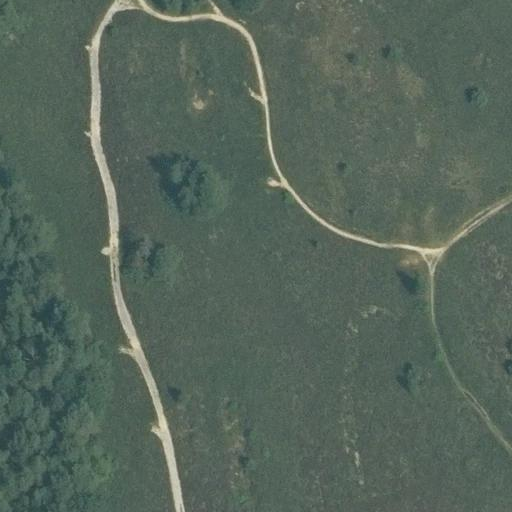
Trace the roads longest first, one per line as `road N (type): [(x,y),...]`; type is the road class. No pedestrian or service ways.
road 1 (track): [(511,202),(437,253),(339,233),(306,211),(273,163),(252,45),(242,32),(218,18),(152,16),(139,0)]
road 2 (track): [(511,448),(458,391),(429,317),(437,253)]
